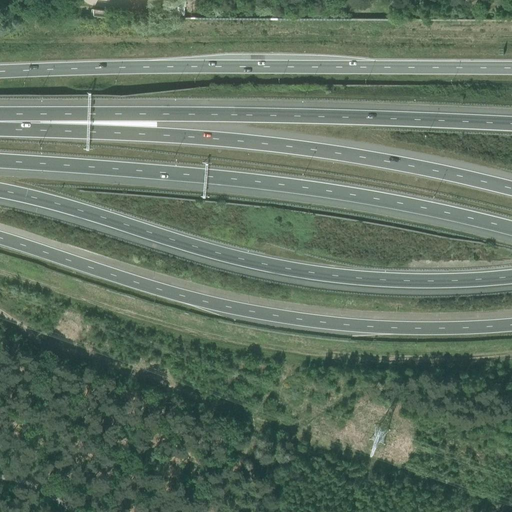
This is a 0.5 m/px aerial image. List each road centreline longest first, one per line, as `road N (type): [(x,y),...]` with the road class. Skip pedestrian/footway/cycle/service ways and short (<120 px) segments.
road 1 (trunk): [(0,240),(237,310),(381,328),(511,326)]
road 2 (motorway): [(0,192),(281,269),(393,281),(511,278)]
road 3 (track): [(0,275),(250,343),(511,355)]
road 4 (motorway): [(0,162),(292,186),(511,229)]
road 5 (motorway): [(511,188),(296,147),(0,124)]
road 6 (motorway): [(511,124),(172,115),(0,120)]
road 7 (trunk): [(511,68),(0,71)]
road 8 (track): [(249,420),(511,508)]
road 9 (track): [(39,337),(249,420)]
road 10 (track): [(31,511),(39,337)]
